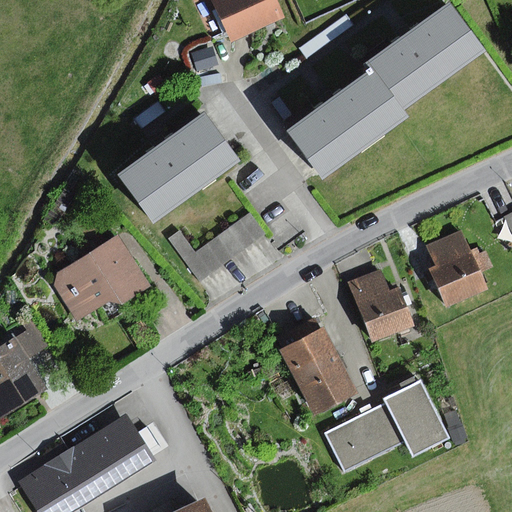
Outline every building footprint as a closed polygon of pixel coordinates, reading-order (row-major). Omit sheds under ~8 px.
[(272,0),(207,0),(227,42),(281,17),(272,0)] [(368,71),(401,114),(483,52),(446,4),(364,66),(368,71)] [(352,25),(345,14),(297,48),(305,59),(352,25)] [(401,114),(368,71),(285,134),(321,182),(405,120),(401,114)] [(206,112),(118,175),(154,225),(242,163),(206,112)] [(511,210),(502,216),(511,236),(511,210)] [(178,230),(166,239),(198,282),(263,234),(247,213),(194,252),(178,230)] [(459,228),(421,244),(430,264),(423,267),(440,307),(484,289),(459,228)] [(53,271),(51,285),(74,320),(103,300),(115,303),(144,285),(113,234),(53,271)] [(378,270),(344,282),(366,341),(409,325),(394,285),(384,288),(378,270)] [(29,332),(17,341),(30,360),(53,345),(34,315),(23,323),(29,332)] [(277,346),(273,348),(307,415),(352,392),(318,325),(315,327),(310,317),(272,337),(277,346)] [(17,341),(0,352),(0,423),(50,390),(30,360),(17,341)] [(380,403),(321,433),(341,473),(401,443),(407,455),(445,437),(416,378),(377,397),(380,403)] [(156,462),(127,415),(72,449),(102,496),(156,462)] [(75,511),(102,496),(72,449),(18,483),(36,511),(75,511)] [(212,511),(205,495),(169,511),(212,511)]
